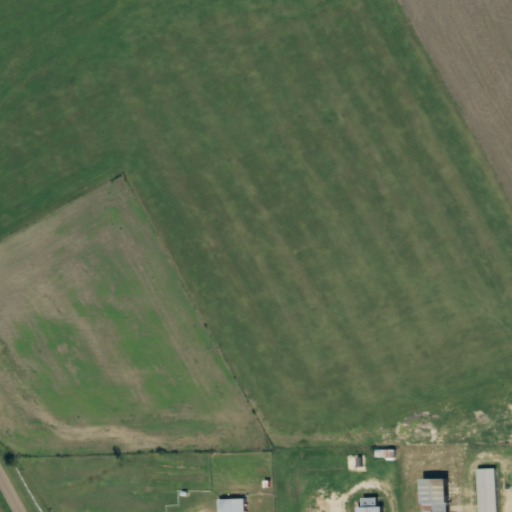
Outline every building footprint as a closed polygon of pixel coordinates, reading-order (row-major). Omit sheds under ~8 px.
[(346,470),(367,470),(367,454),(346,454),(346,470)] [(498,511),(498,468),(479,469),(480,511),(498,511)] [(425,511),(451,511),(452,478),(425,478),(425,511)] [(385,511),(386,505),(379,505),(379,497),(360,497),(360,511),(385,511)] [(247,511),(247,499),(220,499),(220,511),(247,511)]
